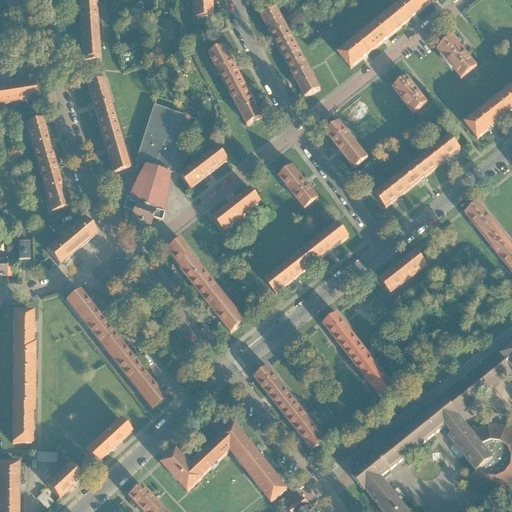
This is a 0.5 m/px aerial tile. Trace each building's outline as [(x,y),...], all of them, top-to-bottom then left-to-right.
[(96,13),(95,0),(76,0),(77,14),(96,13)] [(214,18),(212,0),(194,0),(196,19),(214,18)] [(417,0),(403,0),(385,15),(399,31),(425,9),(417,0)] [(437,0),(417,0),(425,9),(437,0)] [(275,10),(258,18),(280,59),(298,50),(275,10)] [(99,59),(96,13),(77,14),(81,60),(99,59)] [(399,31),(385,15),(361,35),(375,51),(399,31)] [(375,51),(361,35),(335,56),(348,72),(375,51)] [(477,68),(452,39),(436,52),(461,82),(477,68)] [(224,47),(208,55),(227,91),(243,83),(224,47)] [(298,50),(280,59),(304,100),(320,91),(298,50)] [(427,104),(407,79),(391,92),(412,117),(427,104)] [(98,130),(115,126),(103,82),(85,86),(98,130)] [(262,118),(243,83),(227,91),(246,127),(262,118)] [(32,84),(0,89),(0,108),(35,102),(32,84)] [(511,88),(493,104),(507,120),(511,115),(511,88)] [(493,104),(463,126),(476,144),(507,120),(493,104)] [(122,201),(119,213),(128,216),(126,223),(149,229),(150,223),(159,226),(162,216),(166,198),(168,174),(186,118),(152,107),(132,164),(137,166),(131,176),(135,178),(124,202),(122,201)] [(24,126),(37,171),(55,165),(42,121),(24,126)] [(366,158),(338,124),(324,135),(352,170),(366,158)] [(128,170),(115,126),(98,130),(111,175),(128,170)] [(460,151),(450,138),(425,157),(436,170),(460,151)] [(188,193),(228,163),(217,148),(177,178),(188,193)] [(425,157),(399,178),(410,191),(436,170),(425,157)] [(68,211),(55,165),(37,171),(50,216),(68,211)] [(317,202),(292,169),(278,180),(303,213),(317,202)] [(385,210),(410,191),(399,178),(374,197),(385,210)] [(223,234),(261,204),(249,190),(212,219),(223,234)] [(498,229),(479,205),(465,216),(484,240),(498,229)] [(98,237),(84,221),(68,234),(66,232),(59,238),(61,240),(46,253),(59,269),(98,237)] [(312,267),(348,238),(339,227),(302,255),(312,267)] [(511,258),(511,247),(498,229),(484,240),(504,265),(511,258)] [(212,283),(180,241),(165,253),(197,294),(212,283)] [(29,262),(28,245),(7,245),(8,254),(18,254),(18,262),(29,262)] [(427,269),(416,254),(379,283),(390,297),(427,269)] [(312,267),(302,255),(264,284),(274,296),(312,267)] [(6,262),(0,261),(0,279),(14,279),(14,264),(6,264),(6,262)] [(245,323),(212,283),(197,294),(229,336),(245,323)] [(79,292),(65,302),(95,339),(109,329),(79,292)] [(12,340),(33,340),(33,308),(12,308),(12,340)] [(352,362),(365,352),(337,317),(324,326),(352,362)] [(95,339),(123,375),(137,365),(109,329),(95,339)] [(33,340),(12,340),(12,380),(35,379),(35,340),(33,340)] [(349,473),(381,511),(411,511),(383,478),(446,427),(451,432),(447,435),(477,471),(465,481),(480,492),(499,494),(511,488),(511,429),(506,426),(488,423),(472,430),(460,414),(511,373),(511,341),(500,351),(503,356),(349,473)] [(394,388),(365,352),(352,362),(381,398),(394,388)] [(137,365),(123,375),(152,411),(165,401),(137,365)] [(282,418),(297,406),(269,370),(253,381),(282,418)] [(35,410),(35,379),(12,380),(11,410),(33,410),(35,410)] [(326,442),(297,406),(282,418),(311,453),(326,442)] [(33,442),(33,410),(11,410),(11,442),(33,442)] [(119,420),(85,452),(97,465),(131,433),(119,420)] [(235,426),(220,438),(220,439),(231,452),(272,504),(287,492),(281,484),(281,483),(278,479),(277,479),(259,456),(260,455),(256,452),(235,426)] [(177,451),(162,465),(188,493),(202,479),(202,478),(231,452),(220,439),(191,466),(177,451)] [(57,452),(37,452),(37,458),(32,458),(31,469),(36,469),(37,462),(57,463),(57,452)] [(0,461),(0,503),(18,504),(18,462),(0,461)] [(70,463),(46,486),(59,500),(83,476),(70,463)] [(141,484),(127,498),(141,511),(155,511),(162,505),(141,484)] [(54,503),(44,492),(36,499),(47,510),(54,503)] [(289,509),(290,511),(301,511),(310,505),(304,498),(289,509)] [(0,503),(0,511),(17,511),(18,504),(0,503)]
